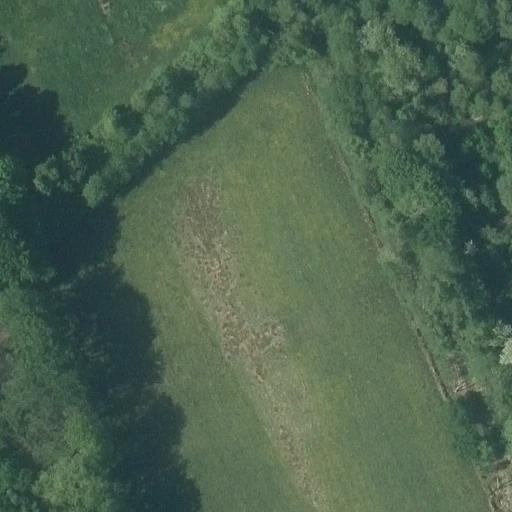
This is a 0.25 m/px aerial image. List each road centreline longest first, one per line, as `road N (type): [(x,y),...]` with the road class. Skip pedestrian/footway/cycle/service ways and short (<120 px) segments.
road 1 (track): [(301,0),(511,487)]
road 2 (track): [(53,511),(43,456),(0,355)]
